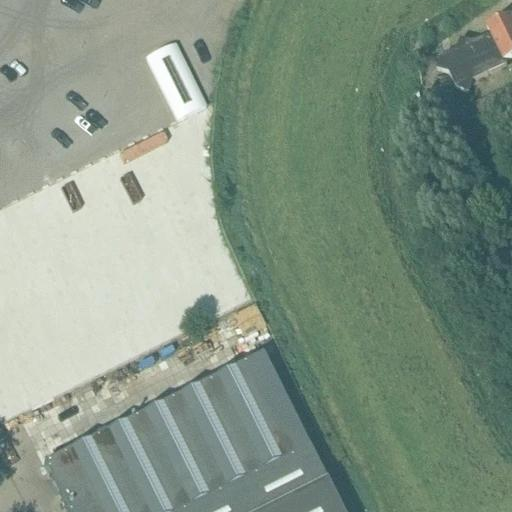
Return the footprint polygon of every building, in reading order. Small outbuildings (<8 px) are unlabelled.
[(511,60),(511,19),(510,16),(487,28),(491,37),(472,45),(459,40),(456,53),(441,60),(436,74),(449,77),(456,92),(470,96),(473,86),(507,69),(504,64),(511,60)] [(0,252),(6,267),(24,259),(15,240),(0,246),(0,252)] [(172,364),(184,358),(191,371),(203,365),(187,334),(163,348),(172,364)] [(20,360),(37,353),(31,340),(14,347),(20,360)] [(65,511),(337,511),(261,359),(44,468),(65,511)]
